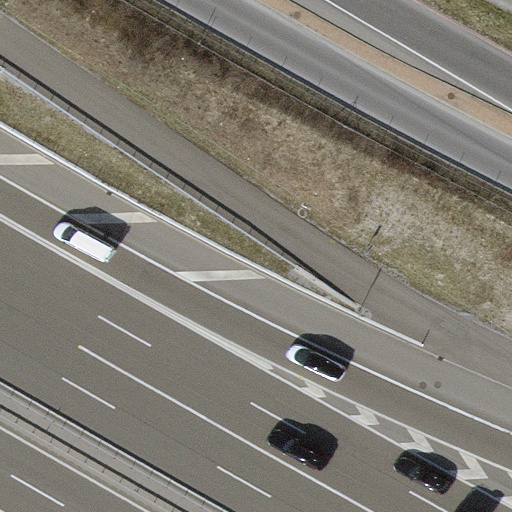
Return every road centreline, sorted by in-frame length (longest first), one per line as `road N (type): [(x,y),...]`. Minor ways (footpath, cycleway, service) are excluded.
road 1 (motorway): [(511,450),(375,391),(0,279)]
road 2 (motorway): [(447,511),(80,346)]
road 3 (motorway): [(317,511),(80,346)]
road 4 (secondary): [(290,0),(511,126)]
